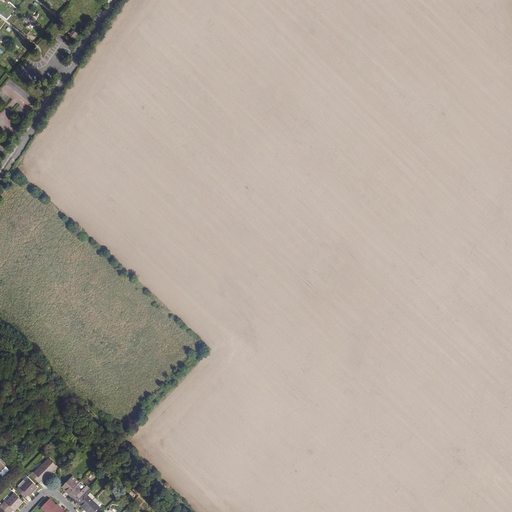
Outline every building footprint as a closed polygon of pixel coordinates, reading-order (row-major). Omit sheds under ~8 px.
[(0,474),(6,481),(13,474),(6,467),(8,465),(1,458),(0,459),(0,474)] [(51,473),(43,465),(34,474),(33,473),(30,475),(39,484),(41,481),(42,482),(51,473)] [(70,492),(78,484),(70,477),(63,485),(65,488),(67,490),(67,491),(69,493),(70,492)] [(38,487),(29,479),(20,489),(19,487),(16,490),(25,498),(27,495),(28,496),(38,487)] [(78,484),(70,492),(75,497),(74,498),(77,500),(84,493),(81,491),(82,489),(78,484)] [(84,493),(77,500),(80,503),(80,502),(85,507),(93,499),(88,494),(86,496),(84,493)] [(5,502),(2,504),(9,511),(11,511),(13,510),(14,511),(23,502),(15,494),(6,503),(5,502)] [(56,505),(49,498),(41,506),(47,511),(62,511),(64,510),(61,508),(60,509),(56,505)] [(94,511),(100,506),(93,499),(85,507),(84,508),(87,510),(88,509),(90,511),(94,511)]
